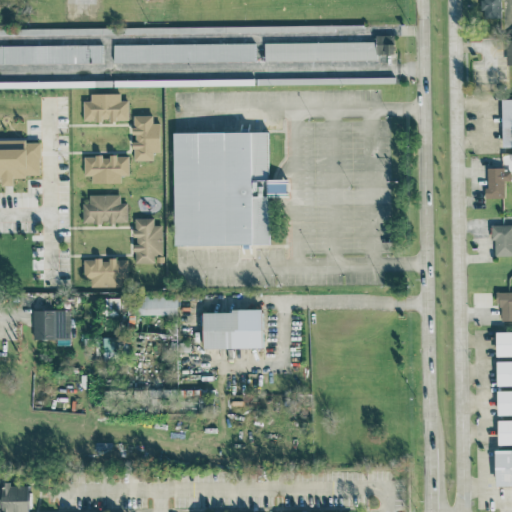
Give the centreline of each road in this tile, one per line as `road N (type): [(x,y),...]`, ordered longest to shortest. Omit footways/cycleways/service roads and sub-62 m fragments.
road 1 (secondary): [(461,511),(453,0)]
road 2 (secondary): [(420,0),(427,511)]
